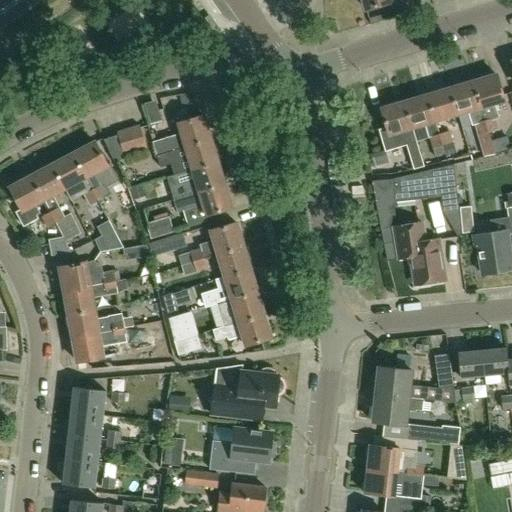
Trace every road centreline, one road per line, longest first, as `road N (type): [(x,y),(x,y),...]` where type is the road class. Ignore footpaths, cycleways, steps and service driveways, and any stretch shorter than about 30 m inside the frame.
road 1 (residential): [(0,140),(110,91),(208,64),(262,30)]
road 2 (residential): [(22,511),(39,349),(28,294),(0,247)]
road 3 (tertiary): [(333,327),(313,137),(294,75)]
road 4 (residential): [(294,75),(511,10)]
road 5 (tertiary): [(314,511),(333,327)]
road 6 (residential): [(511,309),(333,327)]
